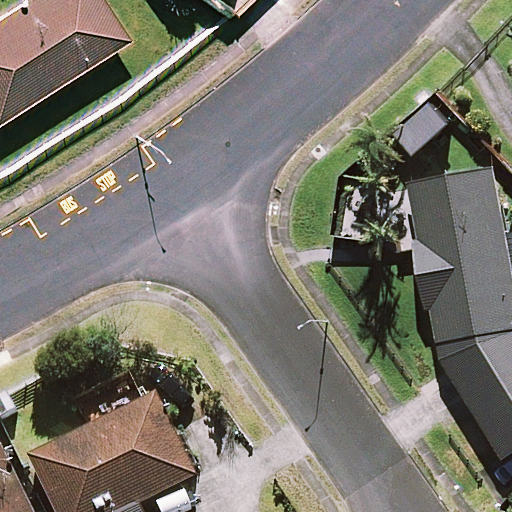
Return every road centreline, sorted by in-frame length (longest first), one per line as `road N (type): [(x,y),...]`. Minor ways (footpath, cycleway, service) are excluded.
road 1 (residential): [(176,198),(388,511)]
road 2 (residential): [(176,198),(394,0)]
road 3 (residential): [(0,289),(176,198)]
